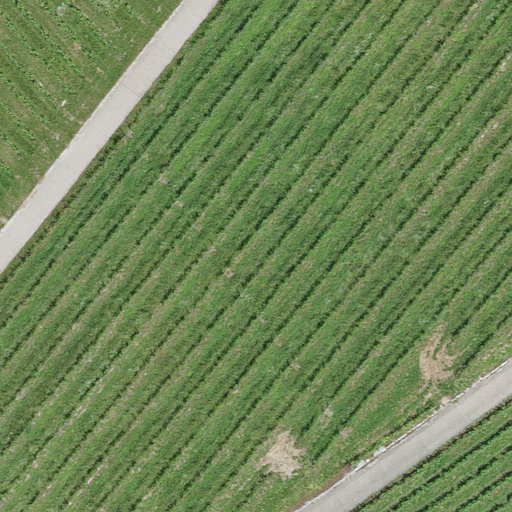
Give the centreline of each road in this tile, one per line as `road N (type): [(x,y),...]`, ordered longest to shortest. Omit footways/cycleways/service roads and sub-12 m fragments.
road 1 (track): [(0,275),(213,0)]
road 2 (track): [(511,388),(333,511)]
